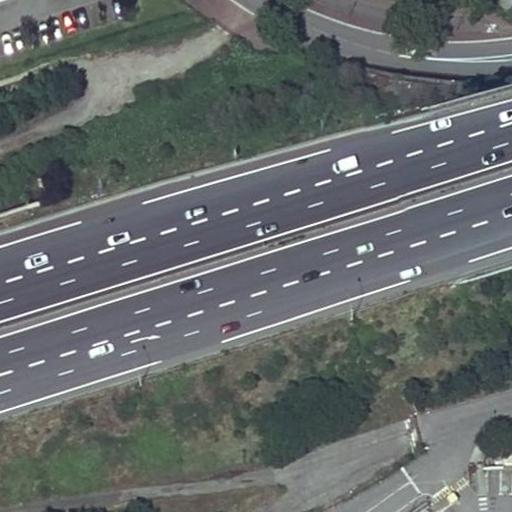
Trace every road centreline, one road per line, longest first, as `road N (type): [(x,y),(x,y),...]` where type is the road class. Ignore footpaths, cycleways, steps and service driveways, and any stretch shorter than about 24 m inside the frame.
road 1 (motorway): [(511,135),(0,299)]
road 2 (motorway): [(0,360),(511,205)]
road 3 (residential): [(257,0),(375,47),(459,57),(511,53)]
